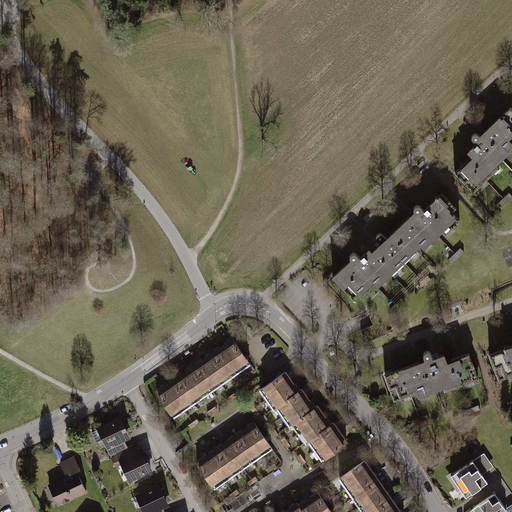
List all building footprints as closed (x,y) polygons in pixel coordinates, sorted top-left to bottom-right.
[(511,155),(511,128),(502,120),(455,169),(479,191),(511,155)] [(460,222),(440,197),(336,280),(357,306),(460,222)] [(171,396),(190,421),(262,367),(243,342),(171,396)] [(461,356),(404,379),(416,409),(473,385),(461,356)] [(283,377),(261,395),(322,468),(343,450),(283,377)] [(121,419),(100,430),(114,457),(136,446),(121,419)] [(289,453),(272,428),(210,469),(227,494),(289,453)] [(136,446),(114,457),(127,481),(148,470),(136,446)] [(91,493),(75,457),(60,464),(67,478),(49,486),(59,508),(91,493)] [(472,459),(451,474),(466,496),(487,481),(472,459)] [(360,511),(397,511),(363,466),(340,484),(360,511)] [(511,491),(504,481),(498,486),(509,502),(511,499),(511,491)] [(157,487),(134,498),(141,511),(169,511),(171,511),(157,487)] [(492,490),(469,506),(473,511),(498,511),(504,508),(492,490)] [(330,511),(323,498),(298,511),(330,511)]
